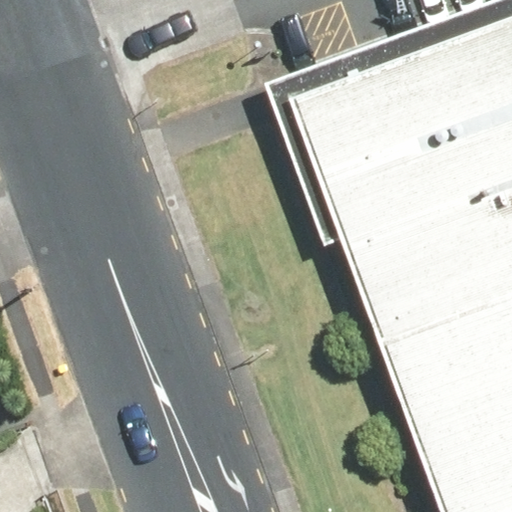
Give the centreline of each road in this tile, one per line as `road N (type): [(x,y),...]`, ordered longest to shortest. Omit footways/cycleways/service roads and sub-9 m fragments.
road 1 (secondary): [(46,150),(150,308),(242,511)]
road 2 (secondary): [(167,511),(46,150)]
road 3 (secondary): [(0,22),(46,150)]
